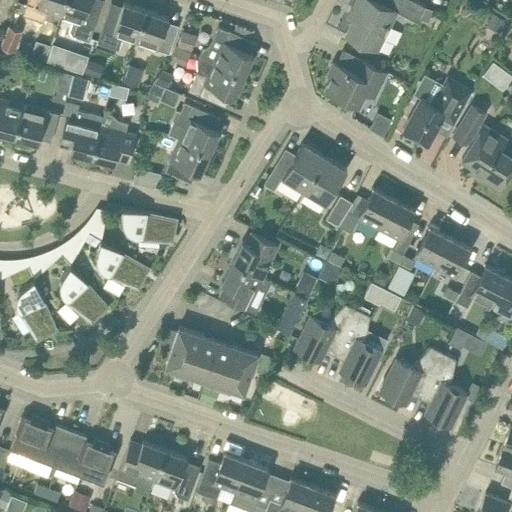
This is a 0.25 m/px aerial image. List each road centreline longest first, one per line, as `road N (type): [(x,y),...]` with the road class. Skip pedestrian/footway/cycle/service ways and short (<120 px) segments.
road 1 (residential): [(436,505),(112,384)]
road 2 (residential): [(511,236),(301,106)]
road 3 (residential): [(461,456),(282,369)]
road 4 (residential): [(112,384),(214,216)]
road 5 (residential): [(214,216),(273,123),(301,106)]
road 6 (residential): [(214,216),(96,189)]
